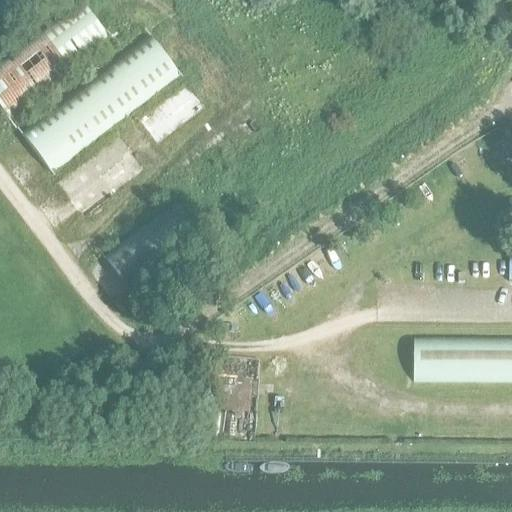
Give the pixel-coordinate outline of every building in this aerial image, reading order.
[(0,108),(8,119),(111,40),(79,0),(77,0),(0,59),(0,108)] [(0,46),(10,38),(4,29),(0,32),(0,46)] [(52,175),(179,77),(147,36),(21,134),(52,175)] [(77,82),(113,55),(107,48),(72,74),(77,82)] [(356,96),(395,67),(383,51),(344,80),(356,96)] [(158,147),(205,110),(186,85),(139,122),(158,147)] [(86,218),(147,171),(120,136),(59,183),(86,218)] [(130,287),(198,235),(173,202),(104,255),(130,287)] [(511,383),(511,339),(413,339),(413,383),(511,383)]
